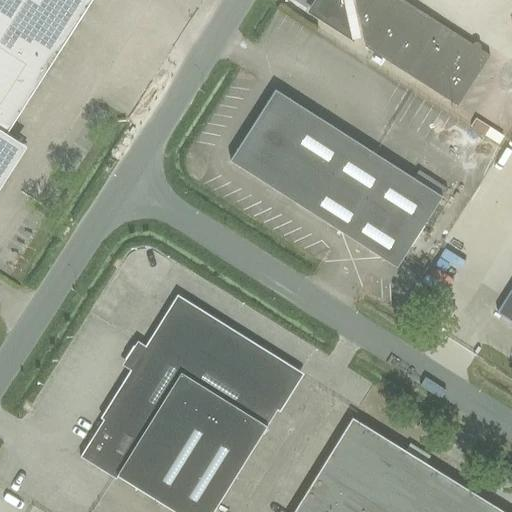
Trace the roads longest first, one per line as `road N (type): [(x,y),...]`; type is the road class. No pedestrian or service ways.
road 1 (unclassified): [(511,428),(127,183)]
road 2 (unclassified): [(0,382),(127,183)]
road 3 (unclassified): [(127,183),(240,0)]
